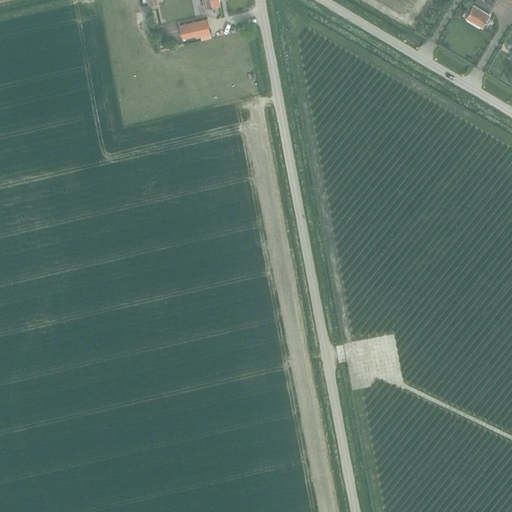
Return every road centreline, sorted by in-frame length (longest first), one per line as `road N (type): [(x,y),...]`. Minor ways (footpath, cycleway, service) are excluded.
road 1 (tertiary): [(353,511),(260,0)]
road 2 (unclassified): [(511,113),(320,0)]
